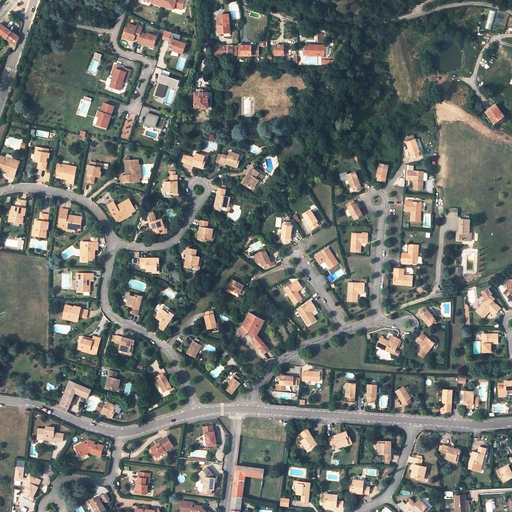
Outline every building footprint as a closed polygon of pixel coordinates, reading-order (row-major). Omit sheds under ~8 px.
[(42,0),(40,0),(33,22),(0,117),(0,122),(32,31),(35,23),(42,0)] [(45,0),(43,0),(36,20),(39,21),(40,16),(42,17),(47,1),(45,0)] [(163,0),(161,6),(173,9),(173,7),(181,9),(183,0),(163,0)] [(484,27),(490,29),(496,11),(490,9),(484,27)] [(1,22),(5,26),(15,15),(10,11),(1,22)] [(222,17),(218,17),(219,34),(230,33),(230,17),(225,17),(225,15),(222,15),(222,17)] [(5,26),(1,22),(0,23),(0,33),(10,42),(13,33),(5,26)] [(138,40),(141,32),(143,27),(137,25),(137,26),(129,24),(128,29),(127,29),(123,38),(134,42),(135,39),(138,40)] [(181,34),(165,31),(162,39),(171,42),(169,50),(184,55),(187,44),(179,42),(181,34)] [(146,33),(141,32),(138,40),(137,43),(146,46),(146,45),(150,46),(155,47),(158,37),(146,33)] [(19,37),(13,33),(10,42),(8,48),(14,51),(19,37)] [(249,45),(239,46),(239,56),(257,55),(257,46),(251,46),(249,45)] [(323,51),(323,47),(323,45),(308,45),(308,47),(304,47),(304,54),(308,54),(308,55),(321,55),(321,57),(324,57),(323,51)] [(226,54),(226,46),(215,46),(215,54),(226,54)] [(284,46),(274,46),(275,55),(284,55),(284,46)] [(123,71),(123,69),(121,68),(122,66),(115,64),(111,76),(113,76),(116,68),(123,71)] [(127,81),(131,69),(124,67),(123,69),(123,71),(116,68),(113,76),(111,85),(122,89),(125,80),(127,81)] [(171,72),(163,69),(162,74),(161,74),(158,82),(160,82),(155,95),(163,98),(168,85),(179,89),(182,81),(170,77),(171,72)] [(195,108),(208,108),(208,93),(195,92),(195,108)] [(111,115),(115,106),(104,102),(101,111),(99,111),(97,116),(99,117),(97,124),(102,126),(103,123),(108,125),(110,119),(109,118),(110,115),(111,115)] [(504,116),(497,106),(487,112),(494,123),(504,116)] [(162,111),(151,107),(149,113),(148,112),(144,124),(162,130),(166,118),(160,116),(162,111)] [(416,138),(407,142),(413,158),(419,155),(418,151),(420,150),(416,138)] [(41,152),(42,149),(34,147),(33,155),(34,155),(35,155),(36,151),(41,152)] [(35,155),(34,155),(33,160),(39,161),(38,169),(45,170),(46,160),(47,149),(42,149),(41,152),(36,151),(35,155)] [(238,154),(233,153),(229,151),(227,157),(221,155),(219,162),(225,163),(237,167),(239,160),(237,159),(238,154)] [(204,155),(199,153),(195,152),(193,156),(187,155),(185,162),(203,167),(205,160),(203,159),(204,155)] [(219,162),(221,155),(216,153),(213,163),(224,166),(225,163),(219,162)] [(10,162),(0,159),(0,170),(7,172),(6,175),(13,177),(17,161),(11,159),(10,162)] [(128,183),(136,182),(136,179),(138,179),(137,165),(137,161),(124,161),(125,175),(120,176),(121,183),(124,183),(128,183)] [(388,164),(379,162),(376,175),(378,176),(378,179),(385,181),(388,164)] [(99,178),(100,173),(98,173),(98,170),(94,168),(94,165),(89,163),(88,173),(86,173),(84,183),(92,184),(93,177),(99,178)] [(98,173),(100,173),(101,173),(103,166),(94,165),(94,168),(98,170),(98,173)] [(69,170),(57,167),(56,172),(58,172),(57,178),(66,180),(66,184),(73,185),(75,169),(69,167),(69,170)] [(253,187),(256,183),(259,179),(256,177),(259,172),(252,167),(242,182),(248,187),(249,185),(253,187)] [(415,178),(414,181),(413,189),(423,190),(424,171),(408,169),(408,177),(415,178)] [(356,171),(346,175),(350,188),(352,187),(354,191),(362,188),(356,171)] [(163,182),(163,187),(163,193),(169,193),(169,194),(176,194),(176,175),(175,175),(169,175),(169,181),(163,182)] [(227,207),(228,202),(230,196),(224,195),(227,185),(224,185),(219,184),(214,207),(222,208),(222,206),(227,207)] [(118,219),(129,213),(138,209),(135,204),(131,206),(128,199),(114,206),(112,202),(106,205),(113,219),(117,217),(118,219)] [(12,218),(11,222),(20,223),(24,201),(17,200),(16,206),(12,206),(11,211),(10,216),(12,218)] [(355,201),(347,205),(354,220),(363,216),(355,201)] [(412,209),(412,212),(411,221),(420,222),(422,202),(406,201),(405,209),(412,209)] [(62,224),(61,227),(74,229),(74,228),(79,229),(81,216),(66,214),(67,209),(60,209),(58,223),(62,224)] [(459,209),(449,209),(449,217),(459,217),(459,209)] [(312,210),(303,215),(312,230),(318,226),(316,222),(318,221),(312,210)] [(36,231),(35,236),(43,237),(47,215),(40,213),(39,220),(35,219),(34,225),(33,230),(36,231)] [(117,217),(113,219),(114,221),(118,219),(119,221),(130,215),(129,213),(118,219),(117,217)] [(159,231),(165,229),(163,225),(161,218),(157,220),(155,214),(147,217),(153,235),(160,233),(159,231)] [(469,218),(459,217),(459,231),(457,231),(456,239),(468,239),(469,218)] [(210,239),(211,234),(212,228),(206,227),(207,221),(200,220),(197,239),(205,240),(205,238),(210,239)] [(292,226),(283,225),(281,238),(283,239),(283,242),(290,243),(292,226)] [(360,252),(360,244),(360,241),(367,241),(368,233),(352,233),(350,251),(360,252)] [(83,248),(82,260),(87,260),(87,259),(93,259),(93,249),(97,249),(97,242),(81,241),(80,248),(83,248)] [(409,245),(409,253),(409,256),(402,256),(402,263),(418,264),(419,245),(409,245)] [(197,267),(198,262),(199,256),(193,255),(194,249),(188,248),(185,267),(191,268),(192,266),(197,267)] [(324,259),(325,262),(330,269),(338,263),(328,248),(314,256),(319,263),(324,259)] [(266,250),(257,254),(261,263),(262,266),(265,265),(266,269),(274,266),(270,259),(266,250)] [(152,271),(157,271),(157,265),(159,265),(159,258),(140,259),(140,265),(146,265),(146,271),(152,271)] [(413,276),(406,276),(403,276),(403,269),(395,269),(394,285),(413,285),(413,276)] [(75,272),(75,280),(78,280),(78,292),(82,292),(82,291),(88,291),(88,280),(91,280),(92,273),(75,272)] [(244,286),(232,280),(227,288),(242,296),(246,289),(243,287),(244,286)] [(301,298),(297,292),(296,290),(301,286),(296,280),(283,289),(293,304),(301,298)] [(356,301),(357,293),(357,290),(364,290),(364,283),(348,282),(347,301),(356,301)] [(486,301),(476,313),(483,319),(488,313),(490,310),(495,315),(500,309),(492,302),(495,299),(491,296),(492,295),(485,289),(479,296),(485,301),(486,301)] [(128,296),(127,301),(126,308),(131,309),(130,315),(137,316),(141,298),(134,296),(134,297),(128,296)] [(315,320),(311,313),(309,311),(315,307),(310,301),(297,309),(307,324),(315,320)] [(73,318),(73,319),(78,321),(80,315),(87,317),(89,310),(66,305),(64,312),(69,314),(68,317),(73,318)] [(426,308),(420,312),(422,315),(420,316),(429,327),(436,321),(426,308)] [(162,309),(159,313),(156,318),(160,322),(157,327),(162,331),(174,315),(168,311),(167,313),(162,309)] [(217,328),(213,311),(205,313),(206,317),(205,317),(207,330),(217,328)] [(248,333),(264,353),(270,349),(265,343),(258,334),(265,320),(249,312),(243,326),(237,330),(243,337),(248,333)] [(422,333),(416,340),(422,344),(420,347),(416,352),(423,358),(435,344),(422,333)] [(490,353),(491,345),(491,342),(498,342),(498,334),(482,334),(481,353),(490,353)] [(79,341),(77,346),(89,349),(88,352),(96,353),(100,337),(92,335),(92,338),(81,336),(80,341),(79,341)] [(124,351),(129,352),(131,347),(133,347),(135,341),(116,336),(114,342),(120,344),(119,350),(124,351)] [(400,340),(393,336),(390,342),(388,341),(381,337),(376,346),(392,354),(400,340)] [(203,343),(196,340),(195,342),(193,341),(186,353),(195,358),(203,343)] [(113,388),(118,389),(119,385),(121,379),(116,378),(117,372),(110,371),(106,388),(113,390),(113,388)] [(319,372),(306,371),(306,372),(302,372),(302,379),(319,380),(319,372)] [(162,374),(156,378),(164,393),(172,389),(166,378),(165,378),(162,374)] [(243,379),(236,374),(225,388),(232,393),(241,384),(240,383),(243,379)] [(292,376),(280,375),(279,384),(285,384),(296,385),(296,378),(292,378),(292,376)] [(511,379),(505,380),(505,382),(498,382),(498,395),(505,395),(507,393),(507,389),(511,389),(511,379)] [(75,392),(79,385),(69,380),(59,404),(68,407),(75,392)] [(353,400),(354,397),(355,384),(345,383),(344,395),(346,396),(346,399),(353,400)] [(366,398),(366,401),(373,401),(374,398),(375,398),(376,385),(367,384),(366,398)] [(79,385),(75,392),(88,398),(91,390),(79,385)] [(402,402),(404,406),(410,402),(408,399),(410,397),(403,386),(395,391),(402,402)] [(450,412),(450,403),(451,390),(442,389),(441,402),(443,402),(443,406),(443,411),(450,412)] [(463,404),(463,407),(470,408),(470,404),(472,404),(472,397),(473,391),(464,391),(463,404)] [(115,407),(111,404),(106,402),(105,407),(98,404),(96,410),(113,417),(115,412),(113,411),(115,407)] [(214,425),(204,426),(204,433),(205,432),(206,446),(217,445),(216,432),(215,432),(214,425)] [(57,428),(48,427),(48,430),(40,429),(39,438),(40,439),(46,440),(48,438),(50,439),(51,441),(57,442),(57,440),(65,441),(66,434),(56,433),(57,428)] [(310,447),(311,449),(317,445),(307,430),(301,434),(304,439),(301,442),(306,450),(310,447)] [(339,447),(349,444),(347,440),(349,439),(347,432),(329,438),(331,445),(337,443),(339,447)] [(155,444),(150,448),(156,456),(172,446),(166,436),(158,441),(159,442),(158,442),(159,444),(156,445),(155,444)] [(84,451),(85,453),(88,451),(92,452),(101,454),(103,444),(98,443),(98,445),(94,444),(95,440),(90,439),(89,444),(81,442),(76,446),(75,449),(76,451),(81,453),(84,451)] [(391,441),(383,441),(383,443),(378,443),(378,447),(378,454),(384,454),(384,460),(391,460),(391,441)] [(482,464),(486,448),(480,446),(478,453),(473,451),(469,468),(476,470),(477,465),(477,463),(482,464)] [(460,452),(443,447),(441,454),(447,456),(446,461),(451,462),(456,463),(457,458),(459,459),(460,452)] [(412,476),(420,478),(420,476),(425,477),(426,473),(428,467),(422,465),(424,459),(417,458),(416,458),(412,476)] [(232,496),(242,498),(245,476),(263,477),(264,469),(236,465),(232,496)] [(502,474),(500,475),(503,481),(511,476),(511,469),(511,470),(509,465),(500,470),(502,474)] [(24,479),(25,478),(22,477),(23,468),(15,467),(13,481),(22,482),(24,479)] [(213,489),(213,484),(211,484),(211,480),(212,477),(208,467),(200,470),(203,476),(202,483),(201,488),(202,488),(202,494),(210,495),(211,489),(213,489)] [(28,481),(26,484),(23,488),(25,489),(23,493),(30,497),(37,486),(35,485),(39,479),(28,472),(25,478),(24,479),(28,481)] [(142,490),(146,490),(147,486),(148,486),(149,474),(140,472),(139,478),(138,478),(137,482),(136,489),(135,489),(134,493),(141,494),(142,490)] [(353,486),(351,486),(350,493),(369,495),(370,488),(363,487),(364,482),(353,481),(353,486)] [(297,485),(297,489),(296,495),(302,496),(301,502),(308,503),(309,493),(310,484),(302,483),(302,485),(297,485)] [(101,511),(106,510),(102,503),(98,497),(97,495),(89,500),(95,511),(99,509),(100,511),(101,511)] [(456,511),(466,510),(466,500),(466,495),(456,495),(456,511)] [(230,511),(239,511),(240,511),(241,511),(242,498),(232,496),(230,511)] [(327,501),(325,501),(324,507),(343,509),(344,502),(337,502),(338,497),(327,496),(327,501)] [(289,500),(281,499),(280,507),(288,508),(289,500)] [(424,510),(427,506),(419,499),(416,503),(411,499),(406,504),(415,511),(424,511),(425,511),(424,510)] [(194,503),(183,501),(182,511),(186,511),(211,511),(208,510),(206,511),(203,509),(203,507),(196,506),(196,509),(193,508),(194,503)]
